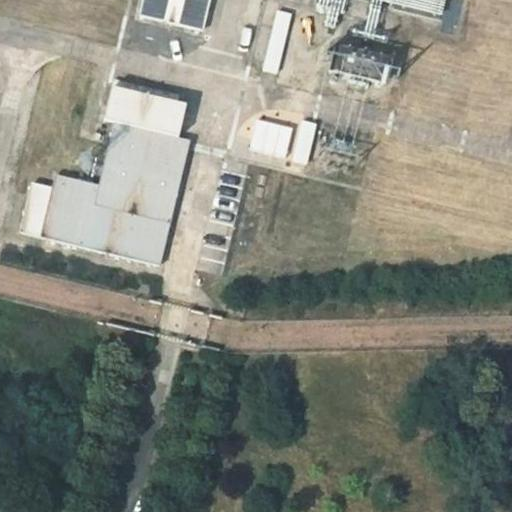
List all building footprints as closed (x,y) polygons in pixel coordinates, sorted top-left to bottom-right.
[(144,0),(140,17),(202,33),(209,0),(144,0)] [(277,75),(291,15),(278,12),(263,71),(277,75)] [(342,77),(377,84),(381,60),(347,53),(342,77)] [(186,106),(112,88),(104,121),(114,124),(100,186),(56,176),(41,239),(159,267),(190,141),(179,139),(186,106)] [(307,165),(317,125),(303,122),(293,162),(307,165)]
